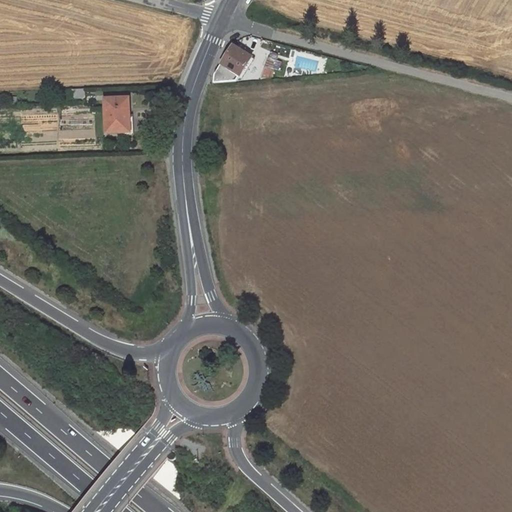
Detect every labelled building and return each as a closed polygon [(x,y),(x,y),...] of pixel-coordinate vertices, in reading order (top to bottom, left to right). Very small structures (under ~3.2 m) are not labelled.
[(227,70),(234,74),(240,78),(252,58),(234,48),(209,85),(218,84),(227,70)] [(269,59),(276,62),(278,56),(271,54),(269,59)] [(269,59),(261,81),(270,80),(273,72),(277,73),(281,64),(276,62),(269,59)] [(228,84),(233,74),(234,74),(227,70),(218,84),(228,84)] [(86,89),(73,89),(74,101),(87,101),(86,89)] [(132,134),(130,102),(107,103),(108,135),(132,134)]
